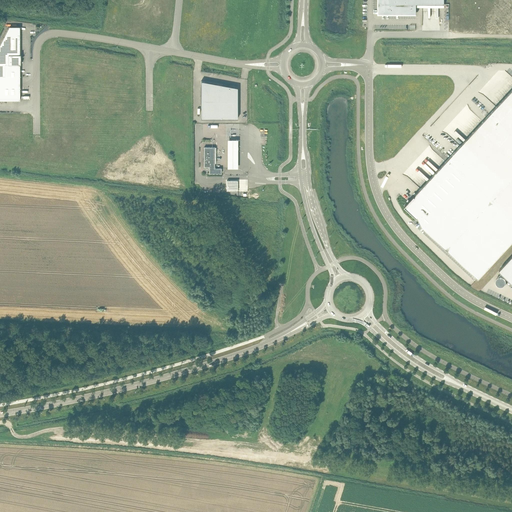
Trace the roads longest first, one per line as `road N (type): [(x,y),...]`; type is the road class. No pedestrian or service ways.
road 1 (secondary): [(0,413),(212,362),(329,309)]
road 2 (unclassified): [(364,65),(371,175),(394,229),(455,287),(511,317)]
road 3 (unclassified): [(174,52),(43,35),(36,45),(36,112)]
road 4 (tertiary): [(337,278),(304,185),(302,84)]
road 5 (secondary): [(359,318),(414,364),(460,385)]
road 6 (secondary): [(460,385),(416,358),(367,310)]
